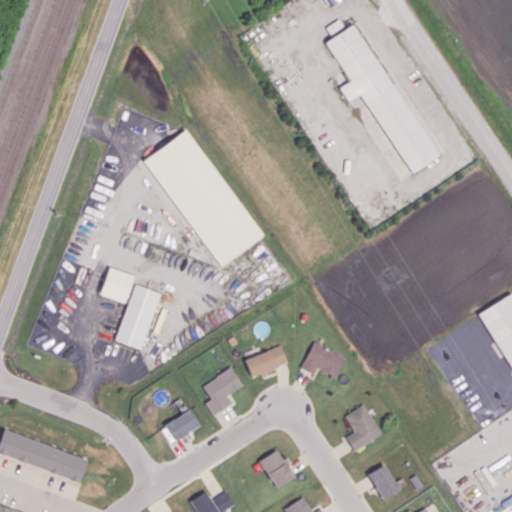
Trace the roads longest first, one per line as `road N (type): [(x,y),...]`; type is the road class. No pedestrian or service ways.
road 1 (secondary): [(0,328),(119,0)]
road 2 (residential): [(386,0),(511,192)]
road 3 (residential): [(158,484),(134,449),(93,414),(0,379)]
road 4 (residential): [(117,511),(277,412)]
road 5 (residential): [(277,412),(292,415),(355,511)]
